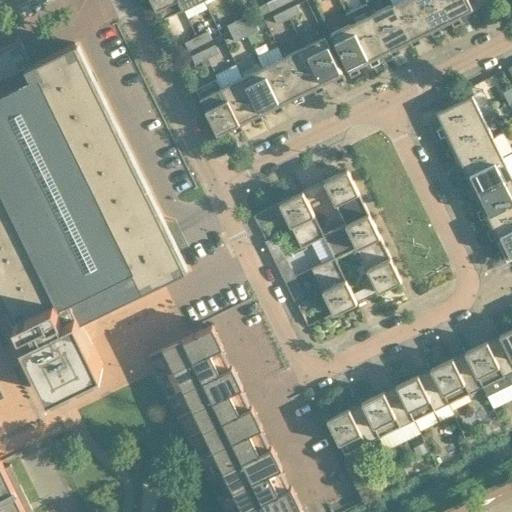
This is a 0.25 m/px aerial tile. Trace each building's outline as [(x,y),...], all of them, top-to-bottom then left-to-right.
[(184,8),(179,0),(152,0),(162,19),(184,8)] [(179,0),(184,8),(200,0),(179,0)] [(281,0),(269,0),(267,2),(271,10),(283,4),(283,3),(281,0)] [(417,0),(397,0),(393,2),(410,38),(414,45),(422,41),(418,34),(430,28),(433,35),(434,35),(417,0)] [(442,0),(417,0),(434,35),(442,31),(439,24),(450,18),(454,25),(455,25),(442,0)] [(469,0),(442,0),(455,25),(463,21),(459,14),(473,7),(469,0)] [(367,2),(347,12),(352,22),(369,58),(373,65),(381,61),(377,54),(390,48),(372,12),(367,2)] [(393,2),(372,12),(390,48),(393,55),(401,51),(398,44),(410,38),(393,2)] [(297,3),(285,9),(289,17),(301,11),(297,3)] [(285,9),(273,15),(277,23),(289,17),(285,9)] [(251,13),(239,19),(243,27),(255,21),(251,13)] [(239,19),(227,24),(230,29),(231,32),(243,27),(239,19)] [(255,21),(243,27),(247,35),(259,29),(255,21)] [(369,58),(352,22),(331,33),(351,75),(360,71),(357,64),(369,58)] [(243,27),(231,32),(232,35),(235,41),(247,35),(243,27)] [(208,29),(197,35),(201,43),(213,38),(208,29)] [(201,43),(197,35),(185,41),(189,49),(201,43)] [(325,35),(304,46),(321,81),(333,75),(337,83),(346,78),(325,35)] [(0,259),(18,297),(15,298),(7,302),(3,304),(3,305),(10,302),(16,314),(12,316),(11,315),(10,316),(20,335),(18,336),(19,337),(23,335),(27,343),(28,342),(40,366),(38,366),(49,389),(103,363),(82,319),(186,267),(180,255),(177,249),(166,227),(166,225),(165,223),(76,42),(76,41),(33,62),(25,47),(21,38),(0,48),(0,259)] [(215,43),(204,49),(208,57),(219,51),(215,43)] [(304,46),(283,56),(300,91),(313,85),(316,93),(324,89),(321,81),(304,46)] [(208,57),(204,49),(192,55),(196,63),(208,57)] [(283,56),(263,66),(280,101),(292,95),(296,103),(304,99),(300,91),(283,56)] [(236,64),(216,74),(217,76),(222,86),(239,121),(240,121),(248,117),(252,115),(255,123),(263,119),(260,111),(242,76),(236,64)] [(263,66),(242,76),(260,111),(272,105),(276,113),(284,109),(280,101),(263,66)] [(243,129),(222,86),(217,76),(195,87),(218,132),(231,125),(235,133),(243,129)] [(511,87),(503,91),(509,103),(511,101),(511,87)] [(436,128),(440,136),(448,132),(483,115),(473,93),(437,111),(444,124),(436,128)] [(446,148),(450,156),(458,153),(493,135),(483,115),(448,132),(454,145),(446,148)] [(456,169),(460,177),(468,173),(503,156),(493,135),(458,153),(464,165),(456,169)] [(474,186),(467,189),(470,197),(478,194),(511,176),(511,151),(503,156),(468,173),(474,186)] [(340,171),(324,179),(346,223),(370,212),(349,171),(348,168),(340,171)] [(477,210),(480,218),(488,214),(511,202),(511,176),(478,194),(484,206),(477,210)] [(317,183),(303,189),(307,198),(321,191),(317,183)] [(303,189),(280,201),(286,213),(302,246),(324,235),(307,198),(303,189)] [(263,228),(284,218),(277,202),(256,212),(263,228)] [(487,230),(491,238),(498,235),(511,227),(511,202),(488,214),(494,227),(487,230)] [(324,235),(334,256),(357,245),(380,234),(370,212),(346,223),(324,235)] [(504,247),(497,251),(501,260),(511,254),(511,227),(498,235),(498,236),(500,240),(504,247)] [(380,234),(357,245),(374,281),(379,290),(392,283),(394,282),(402,278),(401,276),(380,234)] [(268,242),(276,258),(283,254),(276,239),(268,242)] [(276,258),(286,280),(294,276),(283,254),(276,258)] [(353,292),(334,256),(312,266),(334,312),(357,300),(353,292)] [(294,276),(286,280),(294,295),(302,292),(294,276)] [(371,283),(353,292),(357,300),(375,292),(371,283)] [(149,353),(159,374),(221,344),(222,344),(223,344),(213,322),(188,334),(149,353)] [(511,326),(500,333),(511,356),(511,326)] [(487,339),(466,350),(483,385),(488,394),(511,382),(511,356),(500,333),(500,334),(488,340),(487,339)] [(159,374),(169,394),(231,364),(222,344),(221,344),(159,374)] [(453,356),(431,366),(449,402),(483,385),(466,350),(465,350),(466,351),(454,357),(453,356)] [(169,394),(179,414),(241,384),(241,385),(243,384),(237,371),(235,372),(231,364),(169,394)] [(418,373),(397,383),(414,419),(449,402),(431,366),(431,367),(431,368),(419,374),(418,373)] [(384,389),(363,400),(380,436),(414,419),(397,383),(396,384),(397,385),(385,390),(384,389)] [(179,414),(188,435),(251,404),(241,385),(241,384),(179,414)] [(380,436),(363,400),(362,400),(362,401),(328,418),(345,453),(380,436)] [(188,435),(198,455),(261,424),(261,425),(263,424),(257,411),(254,412),(251,404),(188,435)] [(198,455),(208,475),(270,444),(261,425),(261,424),(198,455)] [(424,441),(414,446),(418,455),(429,450),(424,441)] [(208,475),(218,495),(280,464),(281,465),(283,464),(276,451),(274,452),(270,444),(208,475)] [(0,456),(0,511),(34,511),(11,464),(11,463),(5,466),(2,460),(1,459),(0,456)] [(218,495),(226,511),(233,511),(290,484),(281,465),(280,464),(218,495)] [(233,511),(284,511),(300,505),(302,504),(296,491),(294,492),(290,484),(233,511)]
